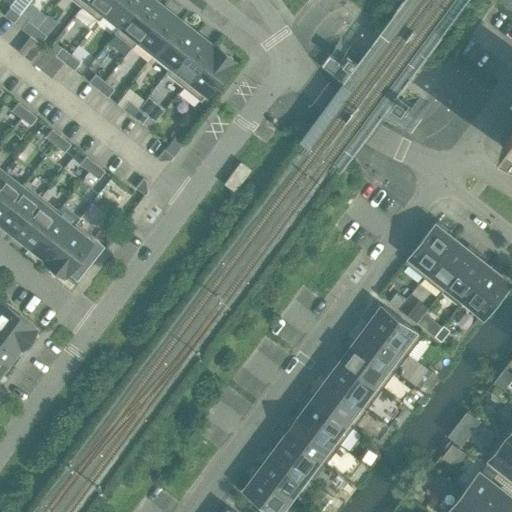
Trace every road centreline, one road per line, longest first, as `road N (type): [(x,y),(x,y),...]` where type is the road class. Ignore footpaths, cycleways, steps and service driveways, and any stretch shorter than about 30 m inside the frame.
road 1 (residential): [(449,170),(191,511)]
road 2 (residential): [(289,58),(93,327)]
road 3 (residential): [(289,58),(373,139),(449,170)]
road 4 (residential): [(93,327),(0,456)]
